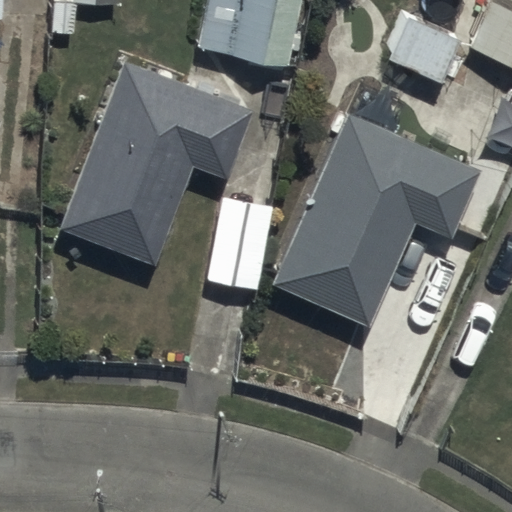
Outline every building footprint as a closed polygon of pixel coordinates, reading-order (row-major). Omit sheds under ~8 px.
[(199,0),(193,31),(287,52),(298,0),(199,0)] [(511,0),(480,0),(466,34),(511,53),(511,0)] [(400,3),(382,44),(439,69),(458,28),(400,3)] [(248,96),(116,43),(52,212),(147,251),(188,149),(221,163),(248,96)] [(425,116),(420,130),(389,117),(399,93),(358,75),(348,99),(341,96),(267,268),(367,311),(412,206),(444,220),(473,153),(441,139),(447,125),(425,116)]
